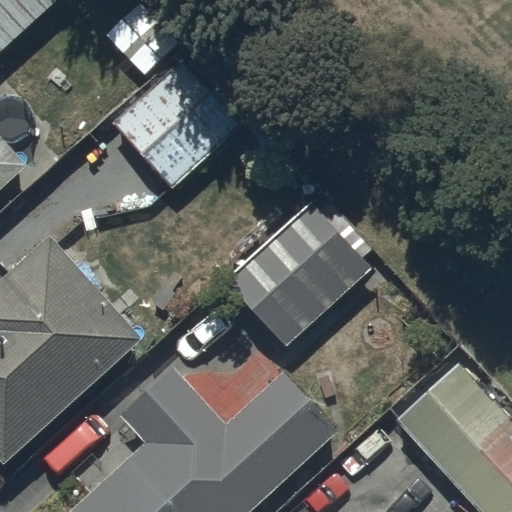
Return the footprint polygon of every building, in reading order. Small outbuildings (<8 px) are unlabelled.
[(0,0),(0,46),(51,0),(0,0)] [(143,0),(137,0),(107,27),(144,69),(178,38),(143,0)] [(184,54),(114,116),(173,182),(242,120),(184,54)] [(0,131),(0,181),(25,160),(0,131)] [(371,243),(327,196),(317,204),(308,195),(225,274),(290,342),(373,263),(362,251),(371,243)] [(0,450),(3,454),(141,331),(50,229),(0,273),(0,450)] [(511,416),(458,358),(400,411),(406,417),(400,422),(481,511),(503,511),(511,504),(511,416)] [(226,418),(173,362),(124,409),(146,432),(64,511),(241,511),(336,422),(281,365),(226,418)]
